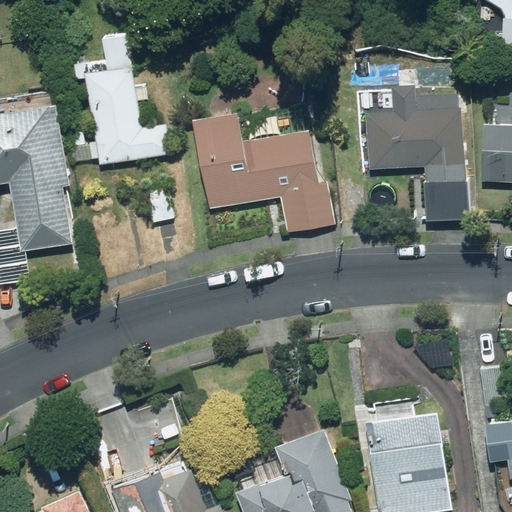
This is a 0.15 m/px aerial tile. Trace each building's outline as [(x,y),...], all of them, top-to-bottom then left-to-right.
[(113,61),(95,63),(109,160),(184,149),(179,116),(155,119),(152,95),(160,94),(157,77),(150,78),(142,23),(109,28),(113,61)] [(435,100),(382,98),(380,165),(429,167),(427,216),(474,217),(478,93),(436,91),(435,100)] [(75,93),(0,102),(0,178),(6,178),(6,173),(20,171),(29,247),(83,241),(76,177),(84,176),(75,93)] [(254,101),(204,109),(218,201),(286,190),(293,232),(346,223),(338,171),(333,171),(325,120),(259,130),(254,101)] [(511,114),(495,114),(493,175),(511,175),(511,114)] [(175,180),(151,185),(157,219),(181,214),(175,180)] [(459,331),(418,338),(440,365),(464,361),(459,331)] [(511,357),(483,361),(489,402),(511,398),(511,357)] [(446,400),(375,410),(390,511),(410,511),(461,504),(446,400)] [(511,409),(497,411),(500,448),(511,447),(511,409)] [(367,511),(345,447),(336,450),(328,424),(286,439),(294,464),(243,481),(253,511),(311,511),(324,508),(325,511),(367,511)] [(204,455),(159,471),(173,511),(237,511),(230,492),(219,496),(204,455)] [(106,511),(95,482),(47,501),(51,511),(106,511)]
